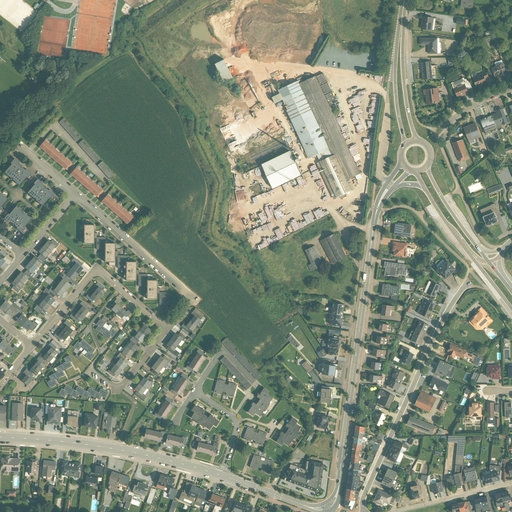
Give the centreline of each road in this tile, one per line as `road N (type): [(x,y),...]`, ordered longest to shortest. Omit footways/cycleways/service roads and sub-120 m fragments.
road 1 (secondary): [(337,487),(378,206)]
road 2 (residential): [(364,511),(406,397),(467,283)]
road 3 (secondary): [(220,475),(142,454),(0,437)]
road 4 (unknown): [(286,75),(333,73),(361,150),(360,186),(330,209)]
road 5 (residential): [(74,195),(185,291)]
road 6 (primary): [(402,11),(394,82),(404,144)]
road 7 (residential): [(30,346),(96,268),(119,288)]
road 8 (primary): [(415,139),(402,72),(402,11)]
road 9 (residential): [(392,511),(511,481)]
